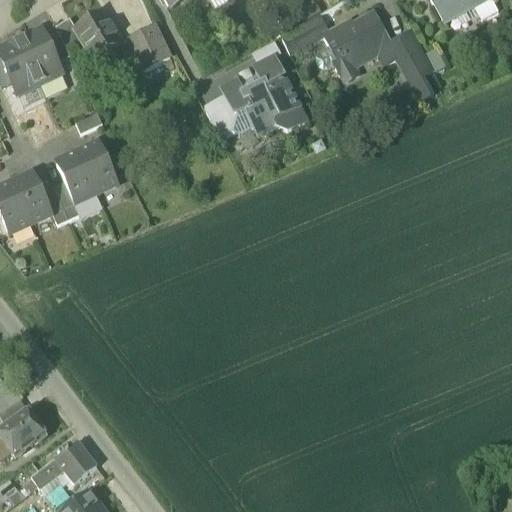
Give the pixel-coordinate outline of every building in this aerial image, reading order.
[(186,0),(160,0),(168,12),(187,1),(186,0)] [(211,0),(207,3),(214,16),(228,8),(225,3),(229,0),(211,0)] [(473,14),(474,13),(490,4),(487,0),(427,0),(442,27),(454,21),(456,19),(472,11),(473,14)] [(497,17),(490,4),(474,13),(479,22),(481,26),(497,17)] [(456,19),(454,21),(460,31),(479,22),(474,13),(473,14),(472,11),(456,19)] [(373,55),(376,60),(392,51),(390,48),(373,17),(346,33),(344,29),(328,38),(322,41),(322,42),(328,52),(335,65),(331,67),(334,73),(338,81),(355,72),(352,67),(373,55)] [(80,46),(92,67),(120,50),(116,43),(117,42),(108,27),(107,27),(101,18),(73,34),(80,46)] [(280,42),(289,60),(322,42),(322,41),(328,38),(319,21),(280,42)] [(55,33),(57,38),(65,54),(80,46),(73,34),(68,25),(55,33)] [(127,45),(143,77),(169,64),(154,32),(127,45)] [(29,39),(18,44),(39,90),(61,80),(56,69),(45,44),(41,36),(30,41),(29,39)] [(410,37),(390,48),(392,51),(376,60),(382,71),(394,65),(417,108),(431,101),(421,82),(431,78),(422,61),(410,37)] [(69,63),(65,54),(57,38),(45,44),(56,69),(69,63)] [(17,100),(39,90),(18,44),(7,49),(8,51),(0,54),(0,63),(8,80),(11,87),(17,100)] [(250,58),(258,73),(273,65),(281,60),(274,46),(250,58)] [(328,76),(334,73),(331,67),(335,65),(328,52),(318,58),(314,63),(314,68),(317,73),(322,77),(328,76)] [(422,61),(431,78),(445,71),(436,54),(422,61)] [(231,139),(239,142),(253,134),(265,138),(275,133),(286,136),(305,127),(284,87),(279,85),(280,79),(275,78),(277,72),(273,65),(258,73),(256,79),(255,79),(254,77),(250,79),(251,81),(241,86),(240,84),(236,86),(237,88),(229,92),(226,101),(224,102),(235,124),(230,138),(231,139)] [(359,79),(355,72),(338,81),(342,88),(359,79)] [(0,83),(0,92),(11,87),(8,80),(0,83)] [(61,80),(39,90),(45,103),(67,93),(61,80)] [(203,113),(220,145),(231,139),(230,138),(235,124),(224,102),(203,113)] [(75,128),(80,139),(101,129),(97,119),(75,128)] [(98,148),(76,158),(95,200),(117,190),(98,148)] [(73,210),(95,200),(76,158),(54,168),(73,210)] [(32,178),(11,188),(30,230),(52,220),(32,178)] [(51,190),(68,226),(78,221),(62,185),(51,190)] [(0,222),(8,240),(30,230),(11,188),(0,192),(0,222)] [(40,195),(57,231),(67,226),(51,190),(40,195)] [(0,406),(10,399),(9,399),(0,386),(0,406)] [(27,415),(20,405),(22,403),(15,394),(9,399),(10,399),(0,406),(0,421),(6,430),(27,415)] [(6,430),(0,434),(0,465),(11,458),(15,463),(45,441),(27,415),(6,430)] [(63,477),(73,490),(96,473),(78,449),(55,466),(63,477)] [(18,490),(43,473),(37,464),(12,482),(18,490)] [(55,466),(31,484),(23,490),(28,498),(36,492),(39,495),(55,483),(63,477),(55,466)] [(55,483),(39,495),(44,502),(45,501),(60,490),(55,483)] [(0,496),(0,507),(1,509),(17,497),(11,488),(0,496)] [(60,490),(45,501),(53,511),(56,511),(69,502),(60,490)] [(98,511),(87,497),(68,511),(98,511)]
